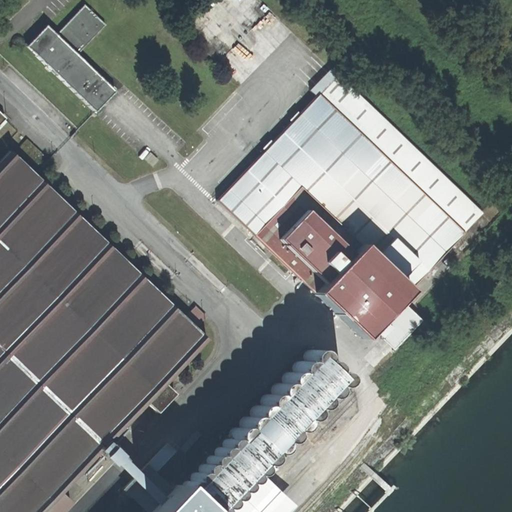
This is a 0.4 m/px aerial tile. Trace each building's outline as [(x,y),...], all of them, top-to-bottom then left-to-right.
[(48,25),(27,47),(96,112),(118,88),(106,77),(104,79),(78,55),(107,25),(86,5),(64,29),(58,34),(48,25)] [(218,199),(362,338),(483,213),(339,74),(218,199)] [(49,159),(29,140),(19,149),(39,169),(49,159)] [(186,320),(12,152),(0,164),(0,511),(63,511),(73,502),(64,493),(101,454),(109,462),(120,450),(113,443),(150,404),(160,414),(179,395),(168,384),(210,341),(197,329),(209,317),(198,307),(186,320)] [(175,485),(148,511),(217,511),(345,379),(313,347),(178,488),(175,485)] [(145,466),(130,483),(138,491),(155,474),(145,466)]
